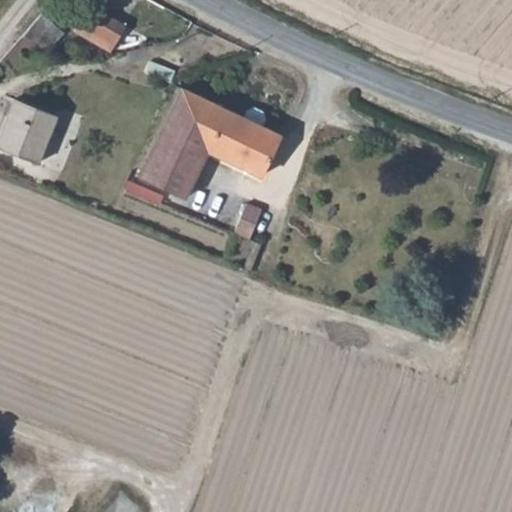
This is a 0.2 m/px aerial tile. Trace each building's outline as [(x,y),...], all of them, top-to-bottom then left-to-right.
[(108,41),(119,23),(90,3),(78,21),(108,41)] [(61,32),(40,13),(20,36),(51,45),(61,32)] [(208,149),(260,176),(280,133),(182,87),(138,175),(184,198),(208,149)] [(0,114),(0,146),(31,159),(49,110),(8,94),(0,114)] [(256,207),(245,237),(261,243),(273,214),(256,207)]
